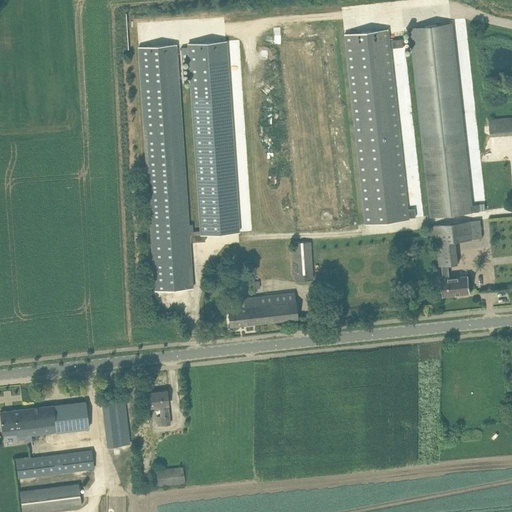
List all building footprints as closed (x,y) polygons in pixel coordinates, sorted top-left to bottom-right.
[(450,23),(412,27),(424,145),(433,216),(479,211),(479,204),(471,205),(463,140),(450,23)] [(388,29),(344,33),(365,224),(409,219),(408,218),(415,217),(415,208),(407,209),(388,29)] [(403,38),(391,39),(392,47),(404,46),(403,38)] [(187,47),(181,47),(181,54),(188,54),(200,231),(189,231),(190,242),(205,241),(204,234),(239,232),(227,40),(187,43),(187,47)] [(177,44),(138,47),(155,290),(193,288),(190,242),(189,231),(177,44)] [(511,116),(489,118),(490,136),(511,133),(511,116)] [(434,225),(439,267),(457,264),(455,242),(482,239),(480,220),(434,225)] [(311,241),(293,242),(296,281),(313,280),(311,241)] [(441,279),(443,295),(457,294),(457,293),(459,292),(460,294),(470,292),(469,276),(441,279)] [(295,292),(258,296),(261,323),(298,318),(295,292)] [(261,323),(258,296),(243,298),(244,307),(228,309),(230,326),(261,323)] [(157,417),(158,425),(170,423),(168,405),(167,390),(166,390),(166,391),(155,393),(155,392),(146,393),(148,407),(160,406),(161,416),(157,417)] [(101,399),(107,446),(130,443),(124,396),(101,399)] [(85,401),(0,411),(0,412),(1,421),(2,430),(3,436),(15,435),(14,429),(16,429),(17,434),(17,440),(25,439),(25,442),(32,441),(31,435),(89,428),(86,411),(85,401)] [(17,458),(19,477),(95,468),(92,449),(17,458)] [(151,469),(153,486),(185,482),(183,466),(158,469),(151,469)] [(20,490),(22,511),(29,511),(81,505),(78,482),(20,490)]
